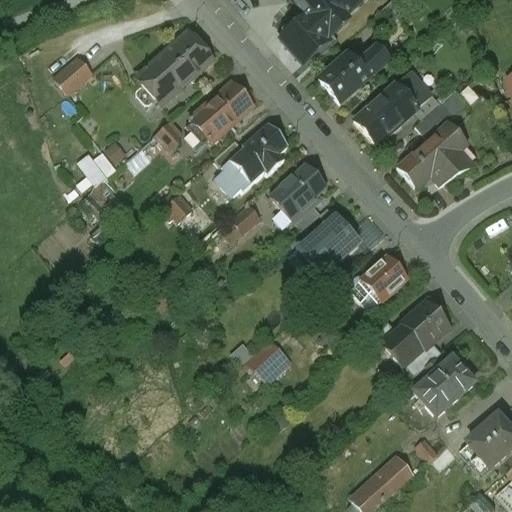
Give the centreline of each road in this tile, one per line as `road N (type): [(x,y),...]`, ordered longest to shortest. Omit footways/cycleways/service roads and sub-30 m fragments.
road 1 (residential): [(425,251),(194,0)]
road 2 (residential): [(511,350),(425,251)]
